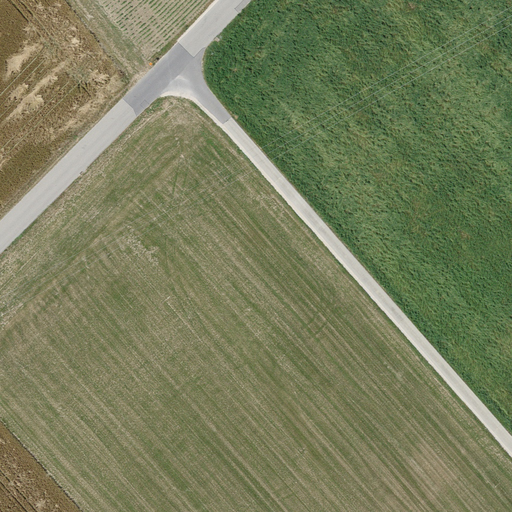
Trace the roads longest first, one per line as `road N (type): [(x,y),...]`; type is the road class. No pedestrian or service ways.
road 1 (track): [(176,63),(511,445)]
road 2 (unclassified): [(0,236),(234,0)]
